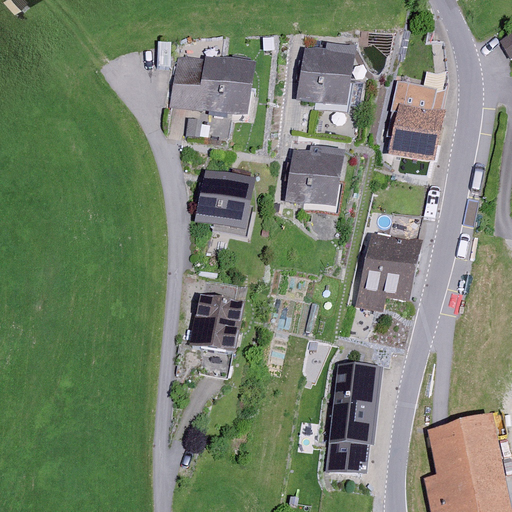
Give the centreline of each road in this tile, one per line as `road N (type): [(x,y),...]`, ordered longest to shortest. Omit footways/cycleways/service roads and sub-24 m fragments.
road 1 (unclassified): [(442,0),(461,36),(473,93),(403,423),(396,511)]
road 2 (residential): [(162,511),(174,208),(141,123),(104,64)]
